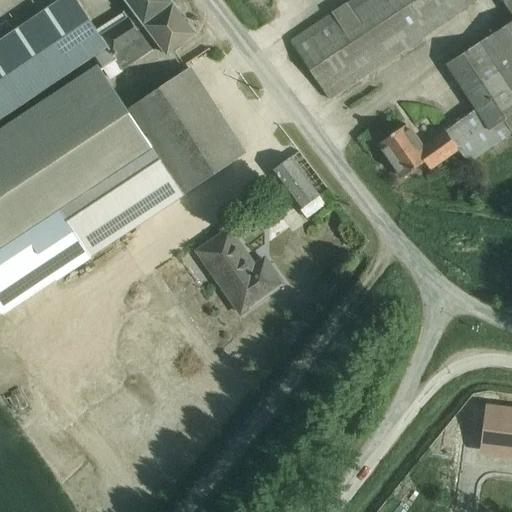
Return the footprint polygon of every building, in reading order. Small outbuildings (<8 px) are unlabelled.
[(136,31),(173,4),(169,0),(123,0),(130,9),(96,31),(75,0),(59,0),(0,40),(0,121),(56,84),(91,59),(108,48),(108,49),(113,57),(141,38),(136,31)] [(354,0),(290,43),(328,100),(475,5),(472,0),(354,0)] [(404,126),(378,145),(402,179),(407,176),(415,170),(425,163),(430,170),(458,151),(468,165),(511,134),(511,0),(501,0),(511,15),(511,21),(446,66),(475,110),(451,128),(449,126),(424,145),(408,123),(404,125),(404,126)] [(113,57),(108,49),(96,58),(111,79),(158,46),(167,57),(196,35),(173,4),(136,31),(141,38),(113,57)] [(153,150),(126,111),(98,66),(0,131),(0,313),(2,316),(55,280),(57,283),(91,260),(90,258),(61,212),(153,150)] [(126,111),(153,150),(184,196),(247,154),(191,68),(181,75),(126,111)] [(61,212),(90,258),(185,197),(184,196),(153,150),(61,212)] [(300,211),(321,195),(328,190),(299,153),(272,174),(300,211)] [(321,195),(300,211),(307,221),(329,206),(321,195)] [(229,231),(197,252),(241,315),(283,286),(270,267),(264,271),(259,264),(254,267),(229,231)] [(511,407),(485,404),(479,454),(511,458),(511,407)]
